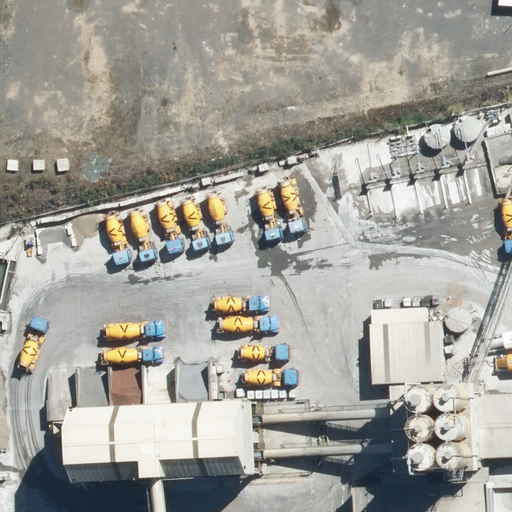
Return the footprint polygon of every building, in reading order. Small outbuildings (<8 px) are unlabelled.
[(511,131),(487,138),(499,186),(511,182),(511,131)] [(380,321),(382,382),(414,381),(436,380),(451,380),(448,318),(380,321)] [(493,379),(441,384),(451,467),(502,461),(493,379)] [(511,393),(495,395),(502,457),(511,455),(511,393)] [(260,401),(79,411),(83,482),(264,472),(260,401)] [(365,492),(366,511),(498,511),(498,486),(365,492)]
